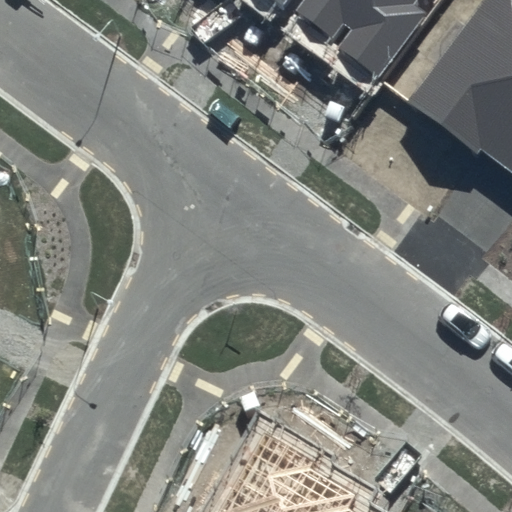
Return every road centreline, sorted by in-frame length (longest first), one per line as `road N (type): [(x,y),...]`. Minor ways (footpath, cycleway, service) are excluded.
road 1 (residential): [(511,420),(209,183)]
road 2 (residential): [(53,511),(209,183)]
road 3 (residential): [(209,183),(0,26)]
